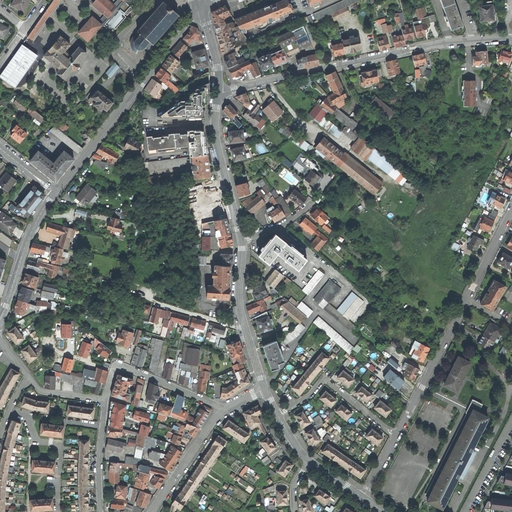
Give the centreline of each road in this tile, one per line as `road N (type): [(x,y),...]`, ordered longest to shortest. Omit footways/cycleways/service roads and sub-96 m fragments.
road 1 (residential): [(218,93),(437,43),(511,40)]
road 2 (residential): [(511,209),(396,436)]
road 3 (residential): [(203,9),(55,192)]
road 4 (tertiary): [(240,239),(240,309),(265,389)]
road 5 (residential): [(396,436),(324,379),(277,415)]
road 6 (tertiary): [(218,93),(214,141),(240,239)]
road 7 (residential): [(225,409),(121,366),(105,399)]
road 8 (residential): [(55,192),(29,236),(0,318)]
road 9 (residential): [(151,511),(225,409)]
